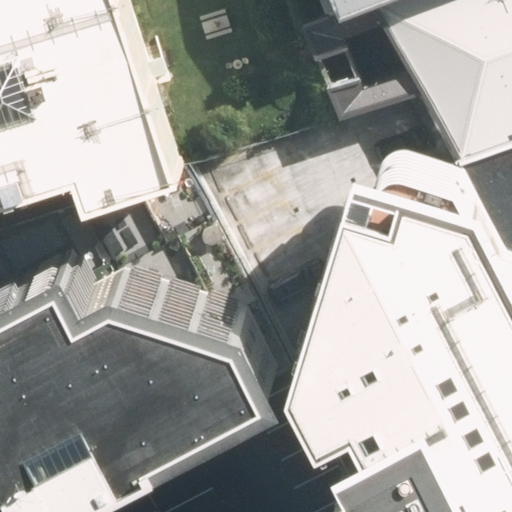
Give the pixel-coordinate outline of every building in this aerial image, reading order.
[(187,162),(135,0),(0,0),(0,185),(79,161),(89,193),(187,162)] [(511,0),(374,0),(464,156),(511,137),(511,0)] [(511,511),(511,245),(464,156),(364,136),(299,362),(376,511),(511,511)] [(511,137),(464,156),(511,245),(511,137)] [(0,511),(11,511),(297,367),(258,292),(127,253),(97,268),(80,235),(0,276),(0,511)]
